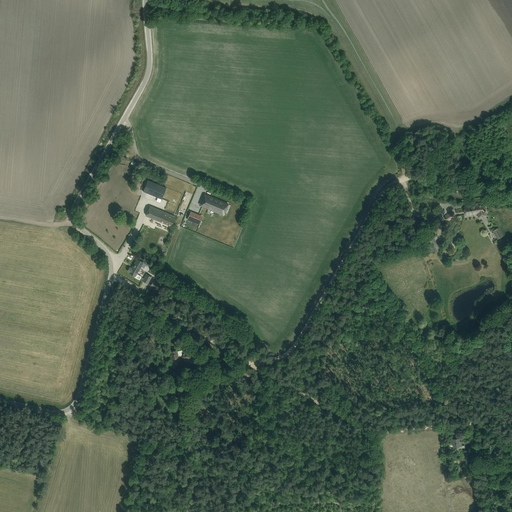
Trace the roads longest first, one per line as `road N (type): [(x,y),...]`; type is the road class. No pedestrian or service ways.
road 1 (unclassified): [(111,276),(109,257),(71,212),(145,79),(145,0)]
road 2 (unclassified): [(0,401),(70,409),(111,276)]
road 3 (track): [(348,252),(395,182),(409,177),(460,196),(511,188)]
road 4 (track): [(511,421),(374,433),(323,409)]
road 5 (track): [(235,511),(264,499),(313,503),(316,477),(304,444),(323,409)]
road 6 (unclassified): [(245,362),(288,353),(348,252)]
road 7 (unclassified): [(245,362),(111,276)]
road 8 (track): [(235,511),(255,367)]
